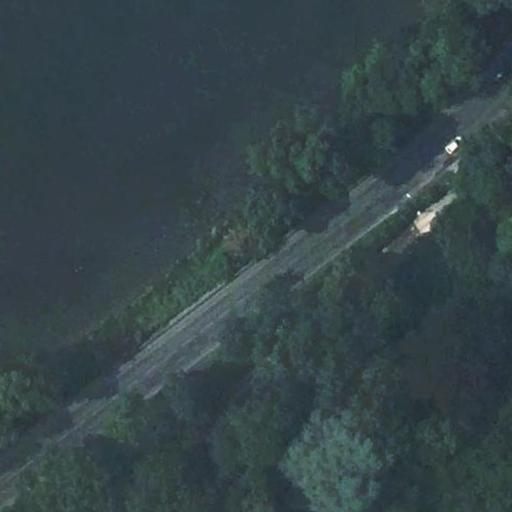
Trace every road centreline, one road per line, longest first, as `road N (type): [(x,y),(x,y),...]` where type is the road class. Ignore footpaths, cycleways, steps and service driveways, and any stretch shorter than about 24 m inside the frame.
road 1 (primary): [(511,76),(430,152),(0,482)]
road 2 (track): [(147,511),(207,414),(459,189),(460,126)]
